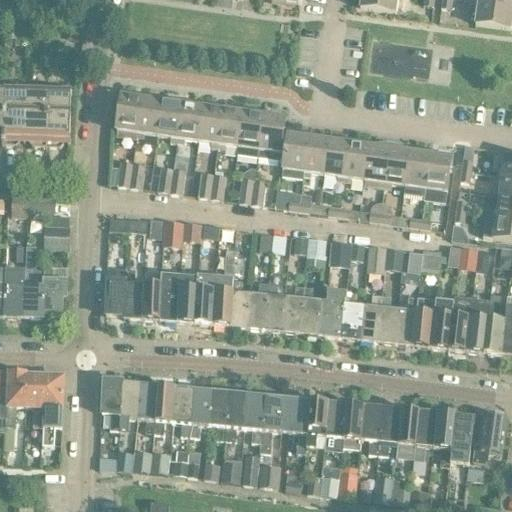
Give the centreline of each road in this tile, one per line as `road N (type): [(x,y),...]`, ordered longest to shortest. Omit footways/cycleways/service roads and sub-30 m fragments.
road 1 (residential): [(85,361),(307,375),(511,401)]
road 2 (residential): [(337,0),(324,99),(329,118),(511,145)]
road 3 (residential): [(90,181),(106,0)]
road 4 (residential): [(85,361),(90,181)]
road 5 (residential): [(84,511),(85,361)]
